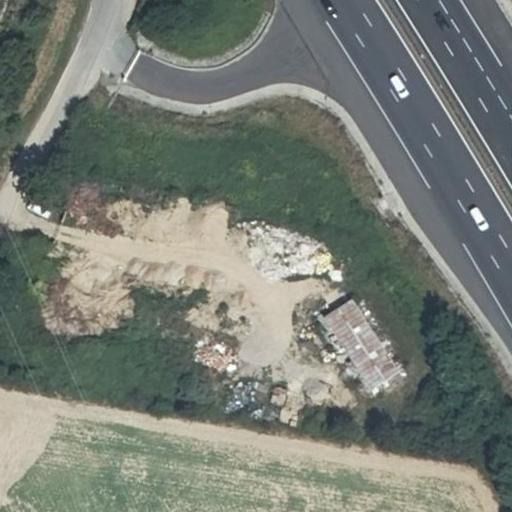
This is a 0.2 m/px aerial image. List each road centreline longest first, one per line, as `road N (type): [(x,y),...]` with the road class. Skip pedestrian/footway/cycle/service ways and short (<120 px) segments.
road 1 (motorway): [(344,0),(511,273)]
road 2 (unclassified): [(0,241),(94,41),(105,0)]
road 3 (motorway): [(511,137),(428,0)]
